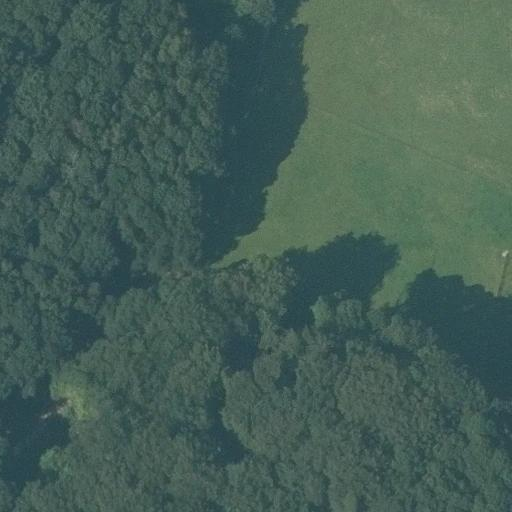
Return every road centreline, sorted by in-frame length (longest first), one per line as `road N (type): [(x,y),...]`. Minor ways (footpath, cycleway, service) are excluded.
road 1 (track): [(267,27),(216,189),(185,255),(154,283)]
road 2 (track): [(0,463),(37,432),(91,347),(154,283)]
